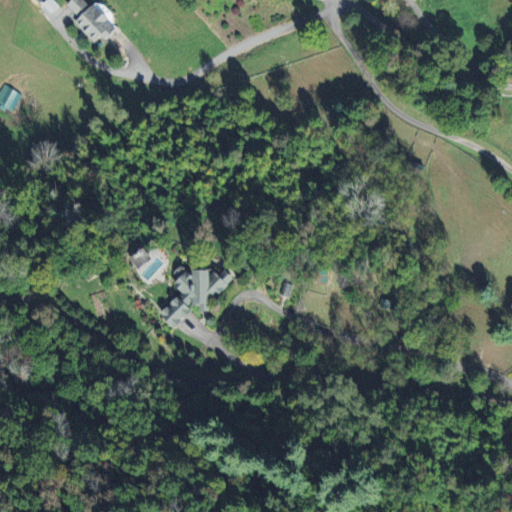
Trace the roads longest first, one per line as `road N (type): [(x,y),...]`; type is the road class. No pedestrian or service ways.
road 1 (residential): [(511,397),(327,377),(184,382),(36,302),(0,298)]
road 2 (residential): [(335,1),(337,29),(401,113),(511,171)]
road 3 (residential): [(511,83),(473,73),(331,0)]
